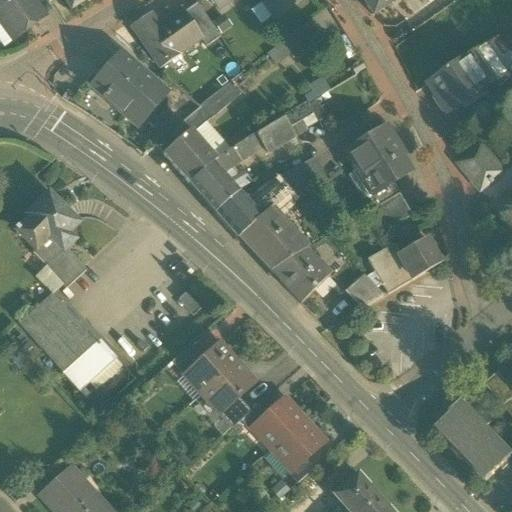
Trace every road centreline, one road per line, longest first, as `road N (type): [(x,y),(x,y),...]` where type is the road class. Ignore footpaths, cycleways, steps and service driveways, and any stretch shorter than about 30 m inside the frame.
road 1 (secondary): [(376,420),(103,158),(44,123),(4,115)]
road 2 (residential): [(341,0),(404,103),(490,327)]
road 3 (residential): [(141,0),(26,80),(4,115)]
road 4 (residential): [(376,420),(490,327)]
road 5 (secondary): [(468,511),(376,420)]
